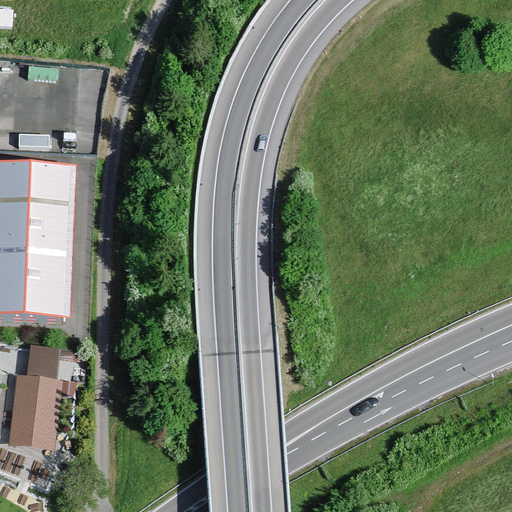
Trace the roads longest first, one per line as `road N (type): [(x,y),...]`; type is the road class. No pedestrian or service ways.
road 1 (motorway): [(261,511),(246,251),(251,177),(279,83),(339,0)]
road 2 (motorway): [(303,0),(256,69),(227,160),(221,264),(237,511)]
road 3 (track): [(163,0),(116,125),(105,236),(100,484),(91,511)]
road 4 (primary): [(511,333),(365,403),(187,511)]
